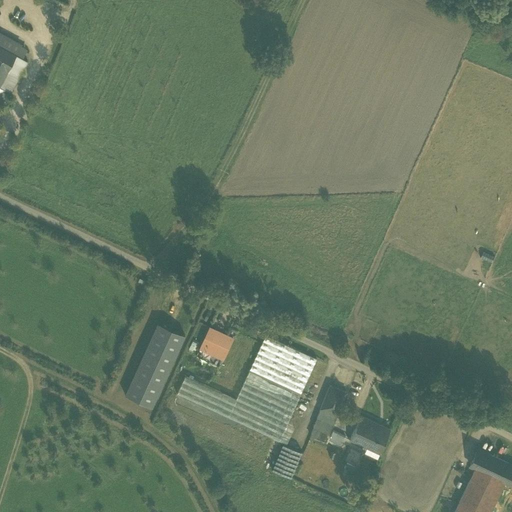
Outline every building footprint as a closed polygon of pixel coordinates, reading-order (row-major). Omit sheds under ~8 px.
[(0,45),(15,54),(20,45),(0,33),(0,45)] [(0,82),(16,54),(21,52),(15,54),(0,45),(0,82)] [(0,82),(0,86),(10,91),(27,60),(16,54),(0,82)] [(184,334),(157,322),(125,395),(151,407),(184,334)] [(231,338),(210,328),(201,347),(222,357),(231,338)] [(249,370),(300,394),(316,359),(265,335),(249,370)] [(185,376),(177,394),(278,440),(300,394),(249,370),(236,400),(185,376)] [(320,409),(336,415),(337,413),(338,414),(346,393),(330,386),(320,409)] [(327,433),(330,434),(337,417),(336,416),(336,415),(320,409),(313,428),(314,428),(327,433)] [(350,440),(379,454),(380,454),(390,430),(360,417),(350,440)] [(310,437),(323,442),(327,433),(314,428),(310,437)] [(330,439),(341,444),(344,437),(333,432),(330,439)] [(272,471),(290,479),(301,452),(283,444),(277,459),(272,471)] [(350,449),(344,468),(354,471),(360,453),(350,449)] [(469,465),(475,468),(470,477),(454,511),(489,511),(504,482),(510,485),(511,481),(511,464),(477,449),(469,465)]
